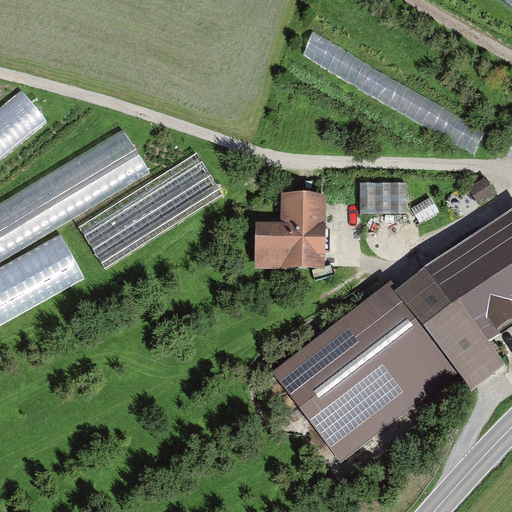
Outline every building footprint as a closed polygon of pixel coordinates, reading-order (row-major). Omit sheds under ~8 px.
[(322,33),(310,53),(345,75),(348,70),(362,78),(371,63),(322,33)] [(0,165),(51,127),(27,95),(0,114),(0,165)] [(0,257),(152,175),(128,131),(0,200),(0,257)] [(82,223),(105,266),(225,200),(201,158),(82,223)] [(477,204),(497,192),(488,178),(469,189),(477,204)] [(368,185),(367,215),(407,215),(407,186),(368,185)] [(327,270),(329,192),(280,191),(279,223),(256,223),(255,268),(327,270)] [(491,344),(511,329),(511,212),(395,289),(282,381),(343,458),(459,371),(473,389),(505,365),(491,344)] [(65,235),(0,267),(0,323),(88,279),(65,235)]
